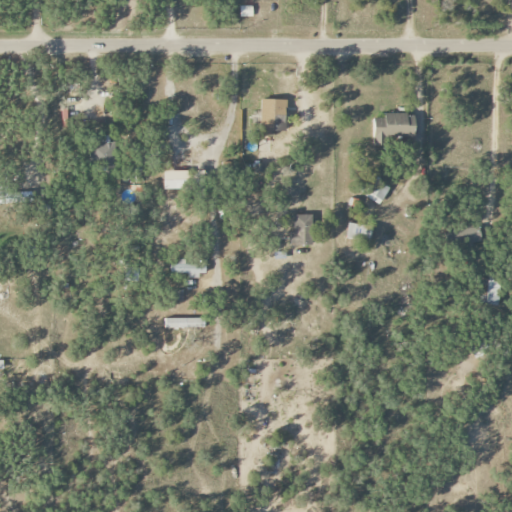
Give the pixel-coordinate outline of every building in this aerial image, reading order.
[(239,18),(252,18),(252,6),(240,6),(239,18)] [(260,132),(285,132),(286,100),(261,100),(260,132)] [(373,141),(413,141),(412,114),(383,114),(383,119),(373,119),(373,141)] [(106,171),(110,145),(92,142),(88,168),(106,171)] [(163,188),(203,187),(203,171),(163,172),(163,188)] [(379,206),(390,188),(373,177),(362,195),(379,206)] [(0,202),(31,202),(31,193),(0,194),(0,202)] [(292,246),(312,246),(311,215),(291,215),(292,246)] [(346,239),(370,241),(371,226),(348,224),(346,239)] [(480,243),(480,228),(458,230),(458,244),(480,243)] [(170,261),(171,274),(205,273),(205,264),(186,265),(186,261),(170,261)] [(498,278),(478,278),(477,305),(498,306),(498,278)] [(204,318),(165,318),(165,328),(204,328),(204,318)]
